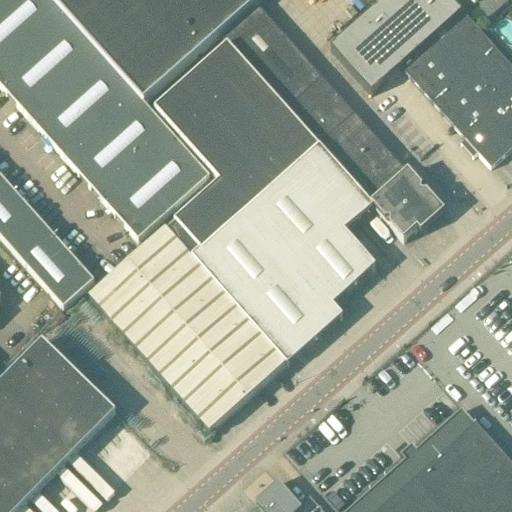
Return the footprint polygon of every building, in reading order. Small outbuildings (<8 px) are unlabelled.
[(0,78),(63,23),(42,0),(5,0),(0,5),(0,78)] [(99,63),(134,103),(140,109),(262,0),(42,0),(63,23),(99,63)] [(511,0),(464,0),(487,25),(511,1),(511,0)] [(154,114),(218,186),(217,188),(174,226),(175,227),(166,236),(285,370),(286,371),(339,324),(342,321),(332,310),(375,272),(343,237),(372,211),(403,246),(439,213),(259,12),(222,44),(226,49),(154,114)] [(511,153),(511,74),(461,18),(401,72),(491,172),(511,153)] [(99,63),(63,23),(0,78),(0,95),(27,126),(99,63)] [(134,103),(99,63),(27,126),(63,167),(134,103)] [(134,103),(63,167),(99,207),(170,144),(140,110),(134,103)] [(206,184),(170,144),(99,207),(135,248),(206,184)] [(0,225),(23,205),(0,179),(0,225)] [(0,241),(28,273),(59,245),(23,205),(0,225),(0,241)] [(285,370),(166,236),(165,235),(90,302),(210,437),(210,438),(285,370)] [(59,245),(28,273),(64,313),(94,286),(59,245)] [(0,388),(0,511),(21,511),(116,418),(42,345),(0,388)] [(511,511),(511,471),(475,430),(474,430),(461,416),(352,511),(511,511)] [(319,511),(309,501),(299,510),(278,486),(255,507),(259,511),(319,511)]
